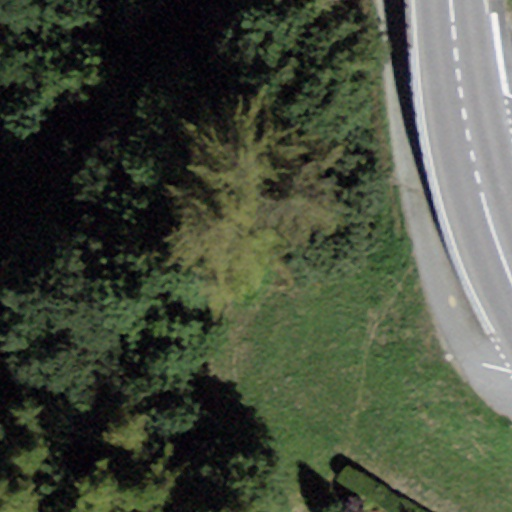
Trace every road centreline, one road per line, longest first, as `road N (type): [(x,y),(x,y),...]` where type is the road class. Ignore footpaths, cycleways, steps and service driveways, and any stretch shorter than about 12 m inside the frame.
road 1 (track): [(511,369),(485,364),(436,261),(401,0)]
road 2 (secondary): [(511,277),(488,215),(458,78)]
